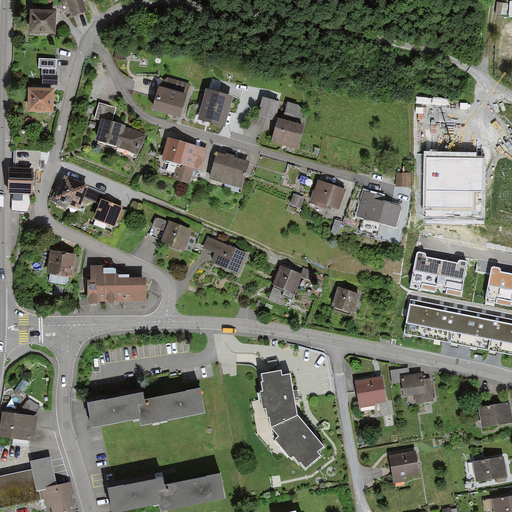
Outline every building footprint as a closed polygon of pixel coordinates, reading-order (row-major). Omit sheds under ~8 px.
[(80,0),(67,0),(65,1),(72,18),(86,12),(80,0)] [(53,11),(30,12),(31,36),(54,36),(53,11)] [(58,87),(59,61),(43,60),(42,86),(58,87)] [(187,98),(157,89),(151,110),(181,118),(187,98)] [(52,91),(31,91),(31,110),(52,110),(52,91)] [(231,99),(208,92),(201,118),(224,125),(231,99)] [(279,103),(264,99),(259,114),(274,119),(279,103)] [(286,115),(304,120),(307,108),(290,103),(286,115)] [(143,136),(104,122),(98,139),(137,153),(143,136)] [(281,122),(276,140),(297,146),(302,128),(281,122)] [(170,140),(165,158),(201,168),(206,150),(170,140)] [(484,155),(427,154),(425,217),(483,218),(484,155)] [(247,164),(218,156),(212,177),(241,185),(247,164)] [(31,171),(11,171),(11,191),(31,191),(31,171)] [(86,187),(65,179),(58,198),(78,206),(86,187)] [(344,191),(320,183),(314,198),(338,206),(344,191)] [(377,196),(365,192),(360,208),(367,210),(365,217),(394,225),(399,207),(376,201),(377,196)] [(102,201),(95,217),(114,225),(120,209),(102,201)] [(189,231),(170,223),(164,241),(182,248),(189,231)] [(245,253),(223,244),(216,262),(238,271),(245,253)] [(53,249),(48,275),(72,279),(77,253),(53,249)] [(428,257),(426,257),(426,255),(425,253),(424,253),(421,252),(419,252),(418,252),(416,255),(412,280),(423,282),(421,289),(435,291),(437,285),(442,260),(428,257)] [(452,261),(442,260),(437,285),(447,287),(446,294),(461,296),(468,264),(468,263),(467,262),(466,261),(460,260),(459,260),(458,261),(458,263),(452,261)] [(91,269),(91,302),(146,301),(145,279),(130,280),(130,276),(116,276),(116,268),(91,269)] [(301,275),(283,269),(277,285),(295,291),(301,275)] [(510,306),(511,300),(511,298),(511,273),(506,272),(491,269),(486,295),(497,297),(496,303),(510,306)] [(358,295),(341,289),(335,305),(353,311),(358,295)] [(511,319),(411,299),(404,333),(511,354),(511,319)] [(279,373),(259,377),(268,429),(295,418),(288,377),(280,379),(279,373)] [(385,378),(356,384),(362,411),(391,406),(385,378)] [(403,380),(406,410),(430,408),(427,378),(403,380)] [(142,392),(87,403),(92,430),(142,420),(143,429),(202,418),(197,394),(145,404),(142,392)] [(478,406),(481,428),(511,423),(511,411),(510,401),(478,406)] [(2,440),(30,442),(32,414),(4,412),(2,440)] [(268,429),(302,470),(318,459),(315,455),(323,448),(295,418),(268,429)] [(388,457),(393,484),(402,483),(400,476),(416,474),(412,453),(388,457)] [(502,459),(472,463),(475,482),(504,478),(502,459)] [(55,488),(50,465),(33,468),(40,500),(43,499),(44,507),(48,506),(49,511),(72,511),(67,486),(55,488)] [(33,471),(0,477),(0,507),(38,500),(33,471)] [(153,475),(108,485),(114,511),(124,511),(157,505),(158,511),(189,511),(224,504),(219,480),(157,493),(153,475)] [(511,511),(511,496),(482,501),(483,509),(493,508),(493,511),(511,511)]
